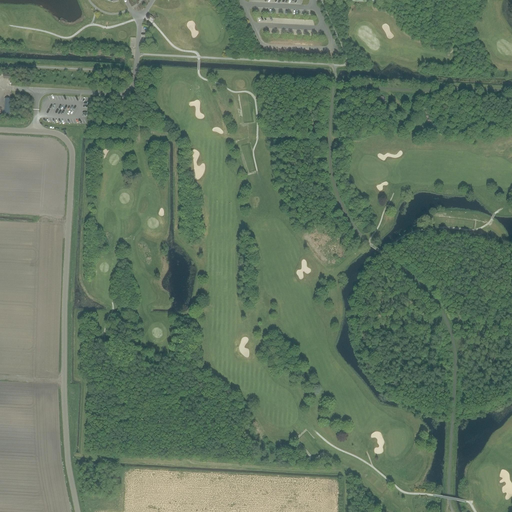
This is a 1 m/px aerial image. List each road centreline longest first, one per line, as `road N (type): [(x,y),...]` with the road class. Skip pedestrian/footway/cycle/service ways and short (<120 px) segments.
road 1 (unclassified): [(77,511),(64,380),(74,156),(60,133),(0,129)]
road 2 (track): [(135,68),(0,61)]
